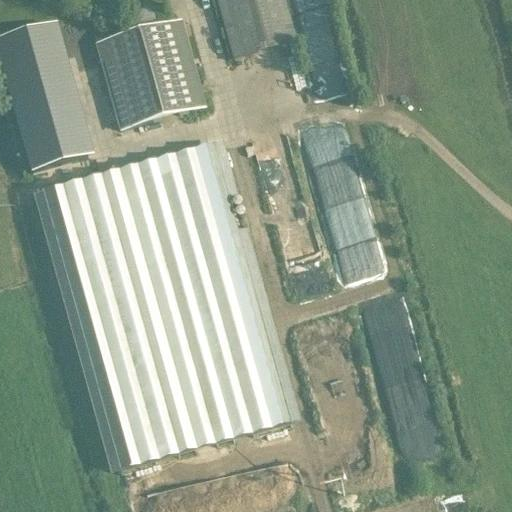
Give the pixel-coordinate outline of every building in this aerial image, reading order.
[(161,0),(128,0),(136,32),(167,24),(161,0)] [(217,0),(235,64),(297,46),(284,0),(217,0)] [(182,25),(98,48),(122,136),(206,113),(182,25)] [(60,45),(3,61),(12,91),(69,75),(60,45)] [(215,151),(44,198),(121,477),(292,430),(215,151)]
